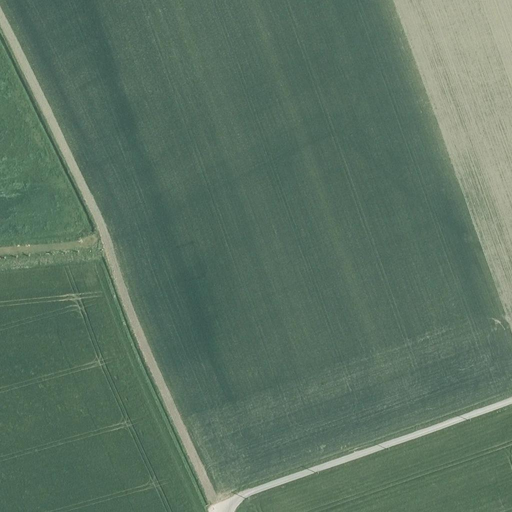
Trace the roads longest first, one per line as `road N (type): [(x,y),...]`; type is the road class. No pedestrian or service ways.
road 1 (track): [(225,509),(201,476),(98,219),(0,14)]
road 2 (unclassified): [(224,511),(259,488),(511,399)]
